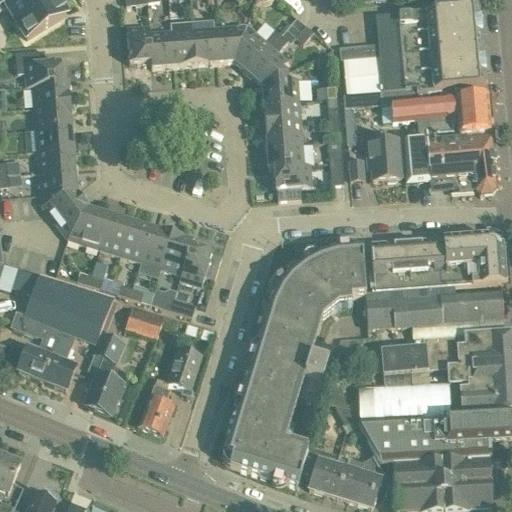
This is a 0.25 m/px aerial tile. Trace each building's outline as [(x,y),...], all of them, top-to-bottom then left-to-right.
[(0,0),(0,16),(7,12),(27,43),(66,19),(54,0),(0,0)] [(148,0),(123,0),(125,11),(150,7),(148,0)] [(478,12),(375,21),(376,42),(480,32),(478,12)] [(212,24),(191,26),(194,70),(208,69),(216,69),(213,33),(212,24)] [(297,24),(282,41),(292,49),(296,44),(303,49),(313,37),(297,24)] [(191,26),(169,27),(170,36),(173,72),(180,71),(194,70),(191,26)] [(235,31),(213,33),(216,69),(224,68),(234,67),(246,30),(243,29),(241,29),(238,30),(235,31)] [(246,30),(234,67),(242,74),(241,74),(247,79),(281,40),(274,35),(266,44),(256,36),(254,34),(252,32),(251,32),(249,31),(247,30),(246,30)] [(149,31),(126,33),(129,69),(150,67),(151,67),(148,37),(149,37),(149,31)] [(377,49),(338,52),(339,64),(378,61),(482,51),(480,32),(376,42),(377,49)] [(170,36),(149,37),(148,37),(151,67),(150,67),(151,73),(165,72),(173,72),(170,36)] [(281,40),(247,79),(253,84),(261,90),(284,79),(281,74),(288,66),(277,57),(287,46),(281,40)] [(482,51),(378,61),(380,80),(484,70),(482,51)] [(44,55),(15,58),(16,78),(25,78),(26,92),(32,92),(32,91),(62,89),(62,88),(60,67),(45,68),(44,55)] [(484,70),(380,80),(381,97),(400,95),(417,94),(417,97),(486,91),(484,70)] [(284,79),(261,90),(262,101),(261,101),(262,108),(298,106),(297,84),(287,84),(284,79)] [(32,91),(32,92),(33,113),(69,110),(68,96),(69,96),(68,88),(62,88),(62,89),(32,91)] [(335,91),(325,91),(328,125),(338,124),(335,91)] [(415,94),(400,95),(381,97),(344,99),(345,112),(382,109),(390,108),(417,106),(415,94)] [(487,100),(417,106),(390,108),(382,109),(383,125),(392,124),(392,127),(417,125),(427,124),(428,142),(430,142),(459,139),(477,138),(477,137),(490,136),(487,100)] [(298,106),(262,108),(263,116),(264,130),(300,127),(298,106)] [(69,110),(33,113),(35,134),(71,131),(71,124),(70,124),(69,110)] [(338,124),(328,125),(329,138),(339,137),(338,124)] [(300,127),(264,130),(265,144),(265,151),(302,149),(300,127)] [(71,131),(35,134),(37,156),(73,153),(72,139),(71,131)] [(496,193),(491,141),(460,144),(431,146),(430,142),(428,142),(401,144),(403,172),(404,187),(456,182),(458,196),(473,195),(478,200),(491,199),(496,193)] [(401,144),(364,147),(366,176),(370,175),(371,185),(383,184),(386,186),(394,186),(396,183),(400,183),(400,173),(403,172),(401,144)] [(212,165),(210,147),(191,148),(193,167),(212,165)] [(302,149),(265,151),(266,159),(267,174),(273,173),(303,170),(302,149)] [(73,153),(37,156),(38,177),(75,174),(74,167),(73,153)] [(341,156),(328,157),(329,166),(341,165),(341,156)] [(341,165),(329,166),(331,190),(343,189),(341,165)] [(362,166),(348,167),(350,186),(364,184),(362,166)] [(168,169),(162,186),(184,194),(190,177),(168,169)] [(273,173),(275,195),(276,194),(277,207),(301,205),(300,193),(311,192),(309,169),(303,170),(273,173)] [(75,174),(38,177),(41,211),(52,226),(66,244),(72,226),(88,213),(80,203),(76,197),(75,182),(75,174)] [(7,179),(0,179),(0,192),(9,191),(7,179)] [(72,226),(66,244),(99,254),(110,219),(102,217),(88,213),(72,226)] [(110,219),(99,254),(120,260),(130,226),(117,222),(117,221),(110,219)] [(130,226),(120,260),(140,267),(151,232),(144,230),(143,230),(130,226)] [(151,232),(140,267),(161,273),(171,239),(158,235),(158,234),(151,232)] [(171,239),(161,273),(181,280),(190,251),(191,251),(193,245),(185,243),(171,239)] [(476,240),(370,248),(373,298),(502,289),(500,256),(498,251),(491,245),(486,244),(476,245),(476,240)] [(263,324),(256,345),(259,351),(296,362),(305,357),(312,333),(307,331),(309,324),(314,320),(315,320),(337,302),(342,297),(349,297),(350,302),(365,301),(360,251),(351,252),(350,250),(348,249),(347,249),(346,248),(344,248),(342,248),(340,248),(338,249),(337,250),(335,252),(334,253),(317,258),(316,258),(314,257),(313,256),(312,256),(310,256),(309,256),(307,256),(307,257),(305,258),(304,259),(303,260),(302,261),(302,263),(302,265),(302,266),(286,278),(285,278),(283,278),(282,278),(280,278),(279,279),(278,280),(277,281),(276,283),(275,284),(275,285),(275,287),(275,288),(275,290),(276,291),(268,308),(266,308),(264,309),(263,310),(262,312),(261,314),(260,316),(260,317),(260,318),(261,319),(261,320),(261,322),(263,324)] [(181,280),(179,285),(201,292),(204,281),(214,285),(221,262),(211,259),(211,258),(191,251),(190,251),(181,280)] [(16,273),(10,291),(33,298),(39,282),(40,281),(27,277),(16,273)] [(79,276),(76,286),(88,289),(91,280),(79,276)] [(91,280),(88,289),(100,293),(104,279),(92,276),(91,280)] [(24,320),(61,335),(73,340),(94,349),(112,305),(39,282),(33,298),(24,320)] [(120,289),(117,299),(129,302),(132,293),(120,289)] [(132,293),(129,302),(141,306),(144,296),(132,293)] [(453,293),(365,299),(368,335),(502,324),(502,323),(504,323),(502,295),(500,296),(500,295),(454,299),(453,293)] [(163,300),(159,311),(168,314),(172,302),(163,300)] [(172,302),(168,314),(192,322),(195,310),(172,302)] [(131,314),(125,333),(156,343),(162,324),(131,314)] [(16,317),(10,332),(36,342),(36,339),(44,342),(39,352),(38,356),(27,352),(17,376),(41,386),(61,335),(24,320),(16,317)] [(211,347),(214,337),(203,334),(200,343),(211,347)] [(61,335),(41,386),(65,395),(75,371),(64,366),(70,350),(69,349),(73,340),(61,335)] [(96,377),(84,409),(110,419),(116,404),(118,405),(123,391),(121,390),(122,387),(110,382),(115,367),(114,367),(122,347),(102,338),(87,373),(96,377)] [(339,343),(328,381),(344,386),(346,378),(383,376),(384,391),(357,393),(359,427),(358,427),(358,428),(511,418),(511,383),(509,338),(423,344),(424,352),(345,358),(348,346),(339,343)] [(315,345),(298,400),(316,405),(333,350),(315,345)] [(179,349),(167,388),(190,396),(202,357),(179,349)] [(235,415),(222,457),(222,458),(222,461),(222,462),(222,464),(223,465),(225,467),(226,468),(227,469),(229,470),(270,482),(270,483),(271,484),(271,485),(272,486),(273,487),(275,488),(276,489),(278,489),(280,489),(281,489),(282,488),(283,488),(285,486),(297,490),(300,480),(305,461),(308,451),(288,445),(287,452),(273,447),(275,442),(279,443),(285,423),(281,422),(284,413),(287,414),(297,384),(292,375),(255,364),(250,367),(242,393),(239,395),(238,396),(237,397),(236,399),(235,400),(234,402),(234,403),(233,405),(233,407),(233,408),(233,410),(234,412),(234,414),(235,415)] [(150,402),(138,431),(162,440),(174,411),(169,409),(171,405),(166,403),(169,395),(155,390),(150,402)] [(338,390),(330,409),(337,411),(348,430),(357,425),(351,415),(352,415),(338,390)] [(511,418),(358,428),(373,454),(487,447),(511,445),(511,418)] [(487,447),(373,454),(381,469),(393,468),(488,462),(487,447)] [(305,461),(300,480),(311,484),(321,455),(317,454),(314,464),(305,461)] [(311,484),(308,494),(337,503),(348,466),(338,462),(338,460),(321,455),(311,484)] [(0,494),(7,497),(19,467),(0,459),(0,494)] [(491,511),(489,462),(488,462),(393,468),(394,511),(491,511)] [(348,466),(337,503),(366,511),(372,511),(381,484),(387,479),(375,463),(366,469),(349,464),(348,466)] [(28,511),(53,511),(57,505),(52,503),(53,500),(41,495),(39,498),(34,496),(28,511)]
